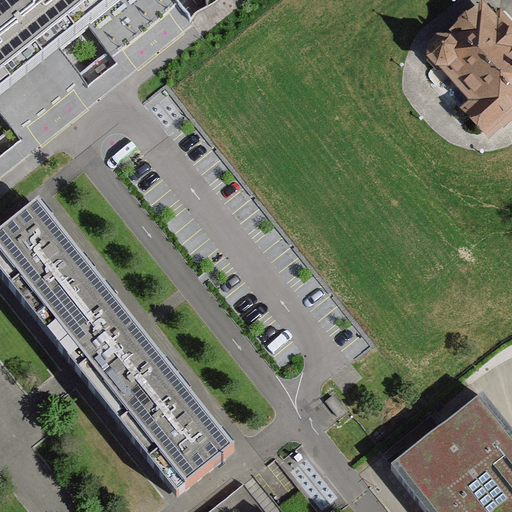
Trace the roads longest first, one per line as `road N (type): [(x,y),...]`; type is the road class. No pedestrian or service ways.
road 1 (residential): [(302,421),(320,346),(138,120),(125,109),(109,110)]
road 2 (residential): [(109,110),(83,130),(88,158),(302,421)]
